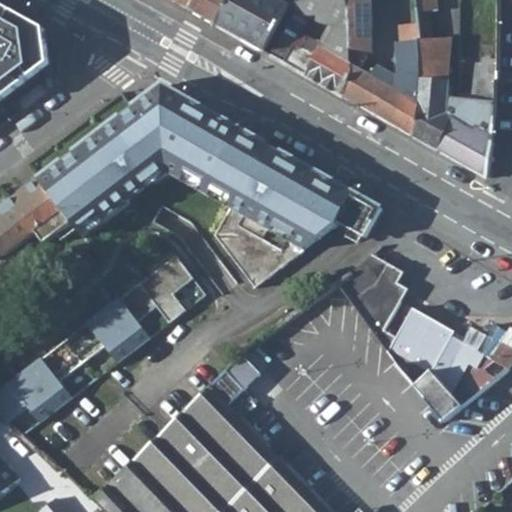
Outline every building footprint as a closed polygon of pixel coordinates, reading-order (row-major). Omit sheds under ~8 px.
[(175,0),(190,8),(194,0),(175,0)] [(194,0),(190,8),(216,23),(229,0),(194,0)] [(229,0),(216,23),(265,52),(291,6),(280,0),(229,0)] [(302,33),(284,62),(343,96),(353,70),(349,0),(311,0),(297,3),(298,10),(310,17),(321,23),(336,27),(326,47),(302,33)] [(349,0),(353,70),(343,96),(417,138),(422,102),(424,80),(422,41),(397,43),(400,70),(398,78),(379,66),(374,76),(363,69),(368,60),(370,51),(373,52),(371,0),(349,0)] [(431,11),(440,10),(438,0),(418,0),(419,13),(431,11)] [(0,104),(51,65),(46,31),(7,9),(4,15),(0,12),(0,104)] [(298,10),(272,55),(284,62),(302,33),(310,17),(298,10)] [(431,11),(419,13),(420,21),(432,20),(431,11)] [(422,102),(417,138),(439,150),(460,100),(449,99),(452,38),(433,39),(432,20),(420,21),(422,41),(424,80),(422,102)] [(460,100),(439,150),(488,178),(493,142),(495,118),(498,80),(498,58),(483,58),(478,102),(460,100)] [(104,214),(173,163),(237,199),(216,236),(254,286),(266,277),(268,279),(338,227),(339,224),(366,240),(384,210),(358,195),(292,157),(241,128),(190,99),(165,84),(0,207),(0,247),(4,245),(9,252),(36,231),(45,242),(73,221),(79,229),(102,211),(104,214)] [(432,372),(462,405),(511,363),(511,327),(508,325),(505,330),(491,322),(482,334),(469,326),(462,336),(413,307),(395,337),(382,330),(406,289),(394,282),(400,271),(371,254),(351,275),(341,282),(415,385),(432,372)] [(178,256),(0,389),(0,409),(9,419),(26,405),(39,422),(71,397),(59,381),(105,346),(118,362),(151,338),(139,321),(157,307),(170,323),(187,311),(174,294),(195,279),(178,256)] [(329,511),(228,404),(262,373),(245,355),(211,387),(135,461),(183,511),(329,511)] [(415,385),(443,421),(462,405),(432,372),(415,385)] [(0,498),(22,480),(3,456),(0,458),(0,498)] [(183,511),(135,461),(95,500),(107,511),(183,511)]
